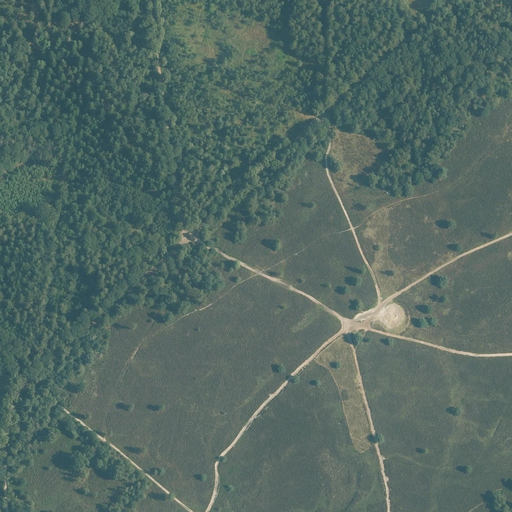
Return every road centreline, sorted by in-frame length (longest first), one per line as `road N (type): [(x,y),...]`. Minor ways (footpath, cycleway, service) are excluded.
road 1 (track): [(54,0),(37,106),(71,112),(44,226)]
road 2 (track): [(180,247),(147,0)]
road 3 (track): [(208,511),(217,464),(270,393),(346,324)]
road 4 (track): [(32,377),(194,235)]
road 5 (track): [(376,317),(346,324),(305,293),(194,235)]
road 6 (track): [(32,377),(190,511)]
road 7 (track): [(194,235),(323,117)]
road 8 (track): [(323,117),(452,0)]
road 9 (track): [(389,511),(354,352)]
road 10 (track): [(0,225),(44,226),(82,253),(144,278)]
road 11 (track): [(174,209),(97,186),(82,253)]
road 12 (track): [(381,306),(423,275),(511,235)]
road 13 (track): [(396,50),(424,62),(511,55)]
